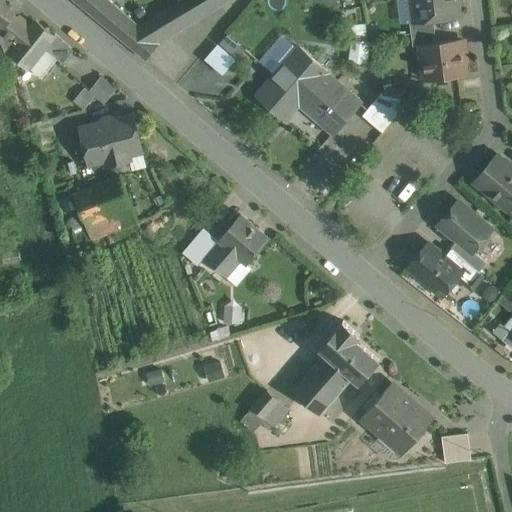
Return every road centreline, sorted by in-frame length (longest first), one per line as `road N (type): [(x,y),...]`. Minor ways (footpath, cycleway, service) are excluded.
road 1 (residential): [(365,275),(49,0)]
road 2 (residential): [(479,0),(493,116),(365,275)]
road 3 (residential): [(511,397),(365,275)]
